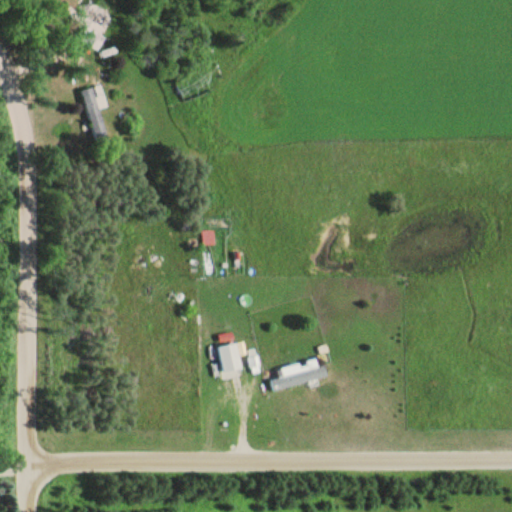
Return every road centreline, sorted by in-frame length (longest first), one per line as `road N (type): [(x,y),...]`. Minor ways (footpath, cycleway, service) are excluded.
road 1 (residential): [(28,461),(511,455)]
road 2 (residential): [(28,461),(31,157),(19,81),(0,36)]
